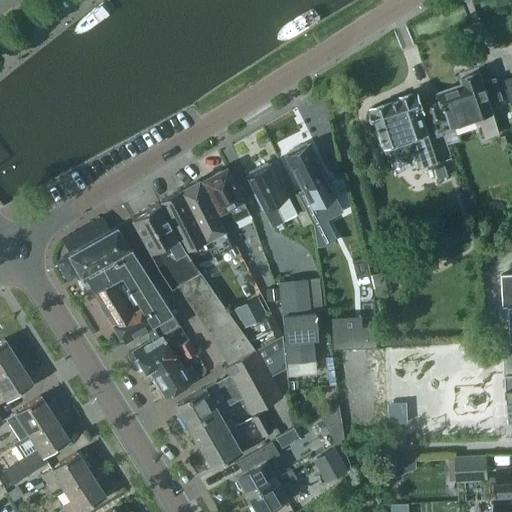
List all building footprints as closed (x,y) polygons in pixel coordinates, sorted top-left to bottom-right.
[(453,124),(454,130),(454,132),(481,123),(486,137),(498,132),(492,112),(492,111),(490,103),(502,99),(495,78),(483,82),(479,72),(461,78),(463,84),(439,92),(440,95),(438,95),(439,98),(438,99),(441,107),(442,107),(449,125),(453,124)] [(511,77),(503,81),(511,107),(511,77)] [(414,150),(420,167),(432,163),(437,161),(427,133),(428,133),(421,112),(423,112),(417,94),(413,95),(412,93),(401,97),(401,98),(372,108),(373,112),(371,113),(374,121),(376,120),(381,134),(379,134),(382,144),(384,143),(389,158),(414,150)] [(438,99),(424,103),(435,138),(454,132),(454,130),(453,124),(449,125),(442,107),(441,107),(438,99)] [(502,149),(511,145),(511,136),(511,133),(498,137),(502,149)] [(301,189),(295,191),(313,225),(316,246),(317,246),(314,225),(341,211),(325,177),(308,144),(306,145),(303,144),(288,152),(287,154),(284,156),(301,189)] [(270,163),(268,164),(264,162),(258,166),(256,170),(246,175),(255,192),(254,193),(262,208),(263,208),(272,225),(282,220),(295,213),(270,163)] [(225,168),(224,169),(220,168),(213,171),(213,175),(202,180),(225,224),(248,213),(225,168)] [(197,180),(177,190),(201,239),(202,238),(207,247),(228,238),(197,180)] [(184,248),(201,239),(177,190),(159,200),(184,248)] [(156,265),(169,285),(197,269),(189,257),(181,245),(157,202),(130,217),(156,265)] [(132,350),(161,333),(160,331),(176,321),(167,305),(150,279),(115,225),(67,252),(90,291),(92,290),(112,278),(122,294),(127,291),(130,296),(133,294),(153,327),(148,330),(148,340),(132,350)] [(386,292),(382,272),(370,275),(375,295),(386,292)] [(511,272),(501,273),(503,307),(508,307),(510,343),(511,342),(511,352),(504,353),(505,375),(511,374),(511,389),(505,389),(507,422),(511,421),(511,272)] [(122,294),(112,278),(92,290),(122,342),(139,332),(140,334),(148,330),(153,327),(133,294),(130,296),(127,291),(122,294)] [(286,362),(311,359),(314,359),(312,338),(316,338),(313,311),(310,311),(306,279),(278,282),(278,287),(280,299),(286,362)] [(266,300),(280,299),(278,287),(265,288),(266,300)] [(261,304),(239,315),(245,325),(266,315),(261,304)] [(330,319),(331,348),(375,346),(374,331),(355,332),(355,318),(330,319)] [(236,324),(212,339),(227,362),(223,364),(229,375),(240,396),(249,412),(281,395),(270,374),(284,366),(282,334),(254,349),(236,324)] [(175,355),(161,333),(132,350),(144,371),(148,368),(149,370),(175,355)] [(176,345),(180,351),(191,345),(188,338),(176,345)] [(0,371),(17,361),(14,356),(14,352),(11,348),(8,347),(3,339),(0,340),(0,371)] [(191,345),(180,351),(184,359),(196,352),(191,345)] [(175,355),(149,370),(165,396),(197,377),(190,365),(183,370),(175,355)] [(18,363),(17,361),(0,371),(0,399),(30,381),(25,373),(24,368),(22,364),(18,363)] [(178,413),(185,426),(215,409),(216,410),(217,410),(216,409),(240,396),(229,375),(216,382),(215,381),(204,387),(175,404),(180,412),(178,413)] [(19,439),(28,433),(53,417),(50,412),(50,408),(48,405),(45,404),(39,395),(4,417),(19,439)] [(385,402),(386,423),(405,422),(404,402),(385,402)] [(215,409),(185,426),(193,439),(195,438),(199,445),(234,425),(230,418),(223,422),(217,410),(216,410),(215,409)] [(250,417),(261,436),(271,430),(261,411),(250,417)] [(53,417),(28,433),(19,439),(13,443),(22,456),(2,469),(11,483),(47,460),(42,453),(67,438),(61,430),(62,426),(59,422),(56,421),(53,417)] [(238,433),(234,425),(199,445),(211,466),(239,450),(232,437),(238,433)] [(274,436),(280,447),(298,437),(292,427),(274,436)] [(236,476),(247,496),(281,476),(272,458),(278,455),(271,442),(239,461),(245,471),(236,476)] [(347,470),(334,447),(312,460),(325,483),(347,470)] [(57,479),(64,490),(90,473),(87,468),(87,464),(84,460),(81,459),(75,451),(40,473),(42,476),(40,477),(44,483),(46,482),(48,484),(57,479)] [(487,479),(486,455),(454,457),(456,481),(487,479)] [(511,467),(496,469),(498,501),(511,499),(511,467)] [(293,469),(281,476),(247,496),(255,511),(263,511),(295,494),(289,483),(297,478),(293,469)] [(74,511),(103,494),(98,485),(98,481),(95,477),(92,476),(90,473),(64,490),(70,499),(61,505),(63,507),(55,511),(74,511)] [(12,501),(23,493),(17,485),(6,492),(12,501)] [(511,511),(511,502),(494,504),(494,511),(511,511)]
